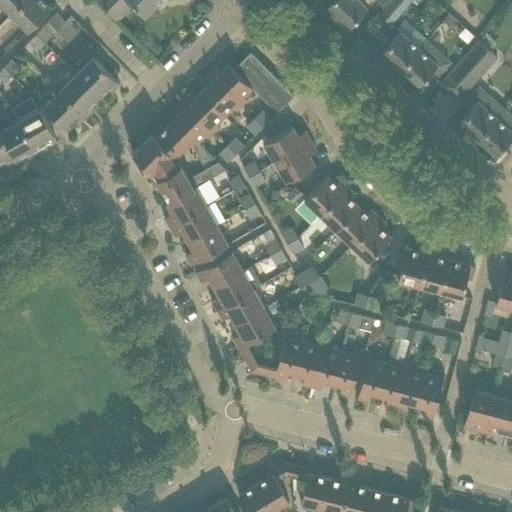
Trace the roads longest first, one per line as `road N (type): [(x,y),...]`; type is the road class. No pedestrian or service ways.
road 1 (residential): [(232,407),(511,479)]
road 2 (residential): [(81,176),(198,380),(232,407)]
road 3 (residential): [(511,239),(429,219),(406,205),(349,150),(314,90)]
road 4 (residential): [(511,202),(360,67),(341,68),(314,90)]
road 5 (residential): [(151,511),(206,478),(232,407)]
road 6 (residential): [(160,91),(74,0)]
